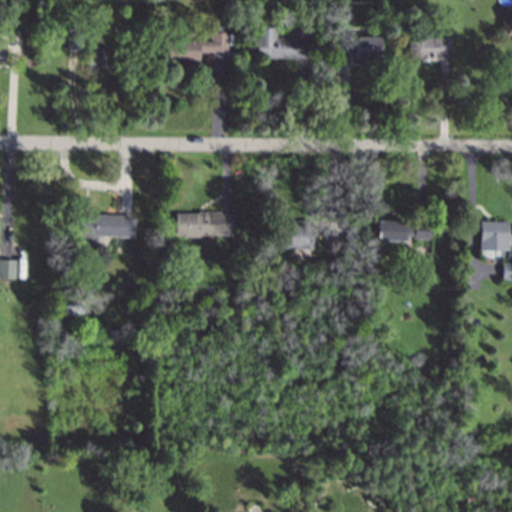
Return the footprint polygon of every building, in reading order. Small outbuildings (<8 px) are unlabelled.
[(511,9),(501,9),(501,32),(511,32),(511,9)] [(275,37),(275,26),(255,26),(255,57),(311,57),(311,28),(299,28),(299,37),(275,37)] [(66,49),(81,48),(80,30),(66,30),(66,49)] [(231,31),(208,32),(208,39),(167,39),(167,60),(198,59),(198,50),(232,50),(231,31)] [(380,58),(379,36),(354,37),(354,39),(337,39),(337,57),(352,57),(352,59),(380,58)] [(449,37),(408,36),(407,58),(449,59),(449,37)] [(109,47),(87,47),(86,67),(109,67),(109,47)] [(132,236),(133,215),(91,213),(91,211),(77,211),(76,240),(94,240),(94,235),(132,236)] [(174,235),(233,234),(232,211),(173,212),(174,235)] [(375,240),(403,240),(403,234),(412,235),(412,238),(428,239),(428,221),(375,220),(375,240)] [(506,220),(478,220),(478,256),(499,257),(499,250),(506,250),(506,220)] [(309,223),(278,223),(278,247),(309,248),(309,223)] [(0,277),(13,278),(13,259),(0,259),(0,277)] [(511,262),(501,262),(500,279),(511,279),(511,262)]
